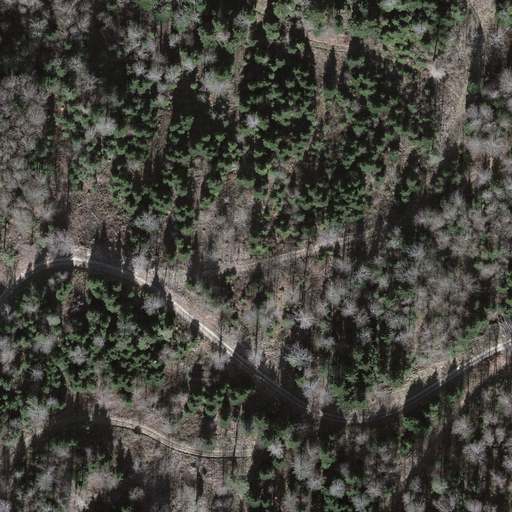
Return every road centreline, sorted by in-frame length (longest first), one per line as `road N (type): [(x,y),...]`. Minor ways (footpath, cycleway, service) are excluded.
road 1 (track): [(511,338),(384,415),(337,422),(311,414),(144,275),(75,254),(40,262),(0,300)]
road 2 (track): [(0,470),(43,431),(71,419),(126,423),(228,456),(304,442),(337,422)]
road 3 (track): [(380,511),(511,348)]
